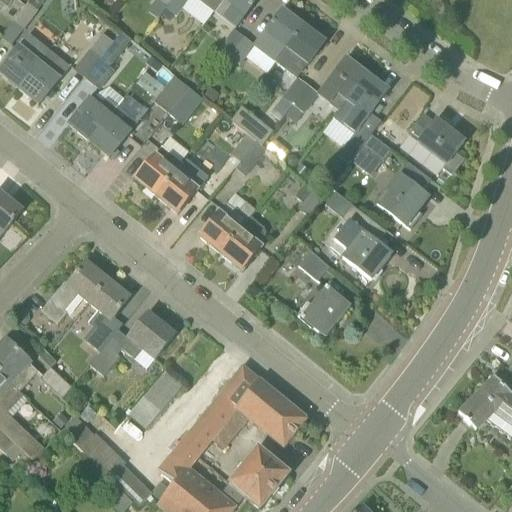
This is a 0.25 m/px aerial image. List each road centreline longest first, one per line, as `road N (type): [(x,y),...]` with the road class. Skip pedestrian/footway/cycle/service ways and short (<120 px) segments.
road 1 (residential): [(369,438),(85,205)]
road 2 (residential): [(369,438),(458,309),(486,257),(511,178)]
road 3 (residential): [(511,99),(450,71),(358,0)]
road 4 (residential): [(0,296),(85,205)]
